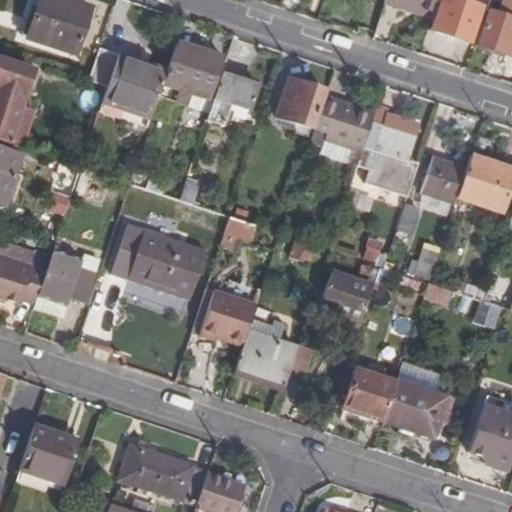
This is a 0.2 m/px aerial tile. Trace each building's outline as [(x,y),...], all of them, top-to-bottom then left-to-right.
[(57,0),(36,0),(23,39),(72,54),(87,10),(57,0)] [(386,0),(385,5),(431,20),(438,0),(386,0)] [(442,0),(431,33),(469,46),(482,8),(472,5),(473,0),(442,0)] [(491,12),(479,50),(507,59),(508,54),(511,55),(511,0),(511,1),(508,0),(504,0),(501,10),(505,11),(503,16),(491,12)] [(176,44),(161,89),(177,96),(179,90),(209,100),(223,59),(176,44)] [(96,47),(85,83),(93,85),(105,90),(117,54),(96,47)] [(105,90),(100,103),(148,119),(164,69),(117,54),(105,90)] [(0,143),(3,145),(28,73),(0,63),(0,143)] [(17,149),(30,113),(19,109),(25,92),(30,94),(37,76),(28,73),(16,108),(3,145),(17,149)] [(220,73),(204,121),(222,128),(231,105),(251,112),(259,87),(220,73)] [(287,80),(274,119),(309,130),(322,93),(287,80)] [(93,85),(84,110),(96,114),(100,103),(105,90),(93,85)] [(350,107),(323,98),(323,100),(349,109),(350,107)] [(349,109),(323,100),(313,129),(326,133),(323,140),(361,153),(374,115),(350,107),(349,109)] [(415,138),(372,122),(361,153),(359,158),(357,165),(369,170),(364,182),(407,198),(418,165),(408,161),(415,138)] [(323,140),(319,152),(357,165),(359,158),(361,153),(323,140)] [(0,182),(8,155),(0,152),(0,182)] [(430,157),(419,194),(453,206),(456,199),(466,168),(430,157)] [(466,168),(456,199),(502,215),(511,184),(511,171),(470,157),(466,168)] [(187,170),(184,181),(193,183),(197,173),(187,170)] [(131,173),(127,186),(142,190),(147,178),(131,173)] [(147,178),(142,190),(159,197),(164,184),(147,178)] [(184,181),(177,202),(189,207),(198,185),(193,183),(184,181)] [(403,209),(395,232),(406,238),(414,212),(403,209)] [(221,238),(248,247),(255,228),(228,219),(221,238)] [(132,260),(125,282),(186,302),(202,254),(128,230),(118,256),(132,260)] [(292,241),(287,258),(305,265),(311,247),(292,241)] [(373,242),(365,265),(377,269),(384,246),(373,242)] [(29,255),(0,245),(0,302),(15,308),(16,303),(30,308),(33,299),(42,274),(25,269),(29,255)] [(423,252),(414,278),(427,282),(436,256),(423,252)] [(85,309),(95,280),(74,273),(77,266),(48,256),(42,274),(33,299),(62,308),(65,301),(85,309)] [(359,265),(355,276),(371,281),(374,271),(359,265)] [(338,303),(332,319),(357,327),(371,288),(329,273),(320,297),(338,303)] [(508,306),(511,278),(489,276),(486,304),(508,306)] [(456,284),(453,295),(473,301),(481,304),(484,295),(456,284)] [(426,285),(421,299),(441,306),(444,298),(446,292),(426,285)] [(446,292),(444,298),(471,306),(473,301),(453,295),(446,292)] [(210,294),(195,339),(210,345),(211,342),(238,351),(244,333),(252,309),(210,294)] [(444,298),(441,306),(468,316),(471,306),(444,298)] [(57,323),(62,308),(33,299),(30,308),(28,314),(57,323)] [(441,306),(439,314),(465,323),(468,316),(441,306)] [(244,333),(229,375),(280,391),(294,350),(244,333)] [(296,350),(286,379),(301,384),(310,355),(296,350)] [(352,371),(338,413),(378,426),(379,423),(392,385),(352,371)] [(392,385),(379,423),(428,439),(441,400),(392,383),(392,385)] [(479,407),(462,455),(479,461),(486,463),(484,469),(502,475),(511,447),(511,437),(493,431),(499,414),(479,407)] [(31,431),(16,474),(61,489),(76,445),(31,431)] [(125,452),(113,486),(134,493),(143,496),(191,511),(202,478),(203,476),(125,452)] [(234,511),(241,491),(227,486),(229,479),(220,476),(218,483),(202,478),(191,511),(234,511)] [(134,493),(131,498),(141,502),(143,496),(134,493)] [(130,501),(126,511),(143,511),(145,506),(130,501)]
